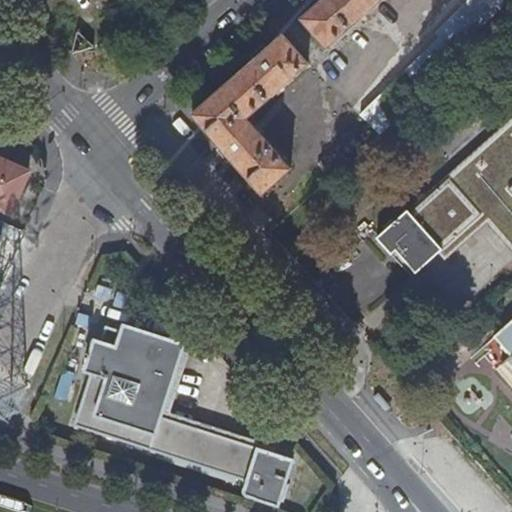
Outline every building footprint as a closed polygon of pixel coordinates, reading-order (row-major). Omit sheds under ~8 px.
[(379,0),(318,0),(319,1),(304,14),(329,43),(379,0)] [(380,134),(511,19),(511,0),(479,0),(440,34),(444,38),(360,111),(380,134)] [(310,60),(285,32),(269,45),(265,41),(264,42),(265,42),(259,47),(253,53),(256,57),(194,110),(222,142),(217,146),(218,147),(219,146),(224,152),(229,157),(233,154),(263,188),(291,164),(247,114),(310,60)] [(447,255),(495,213),(511,232),(511,120),(390,229),(387,226),(375,236),(391,253),(398,247),(416,267),(440,246),(447,255)] [(0,157),(0,206),(12,212),(30,171),(0,157)] [(511,318),(497,332),(511,350),(511,351),(508,355),(511,360),(511,318)] [(92,372),(75,424),(248,479),(244,490),(247,493),(258,496),(258,497),(278,504),(280,498),(283,499),(288,483),(285,482),(293,458),(259,447),(259,446),(257,440),(248,437),(243,440),(242,442),(161,416),(185,344),(124,324),(122,331),(107,327),(103,341),(96,339),(91,352),(88,351),(87,355),(91,356),(86,370),(92,372)]
